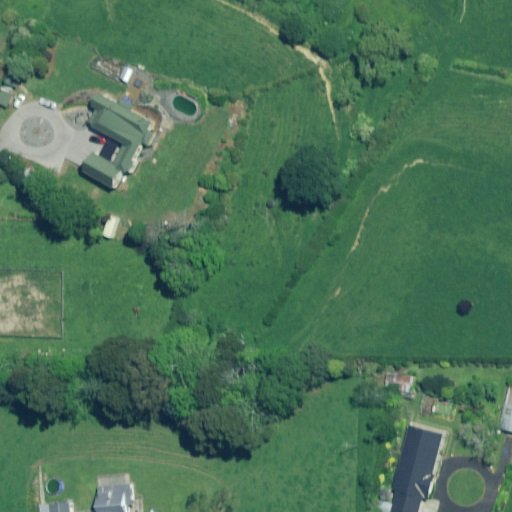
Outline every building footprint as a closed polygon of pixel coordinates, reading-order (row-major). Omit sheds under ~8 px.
[(28,74),(16,68),(9,81),(21,87),(28,74)] [(18,93),(6,87),(0,99),(0,101),(12,107),(18,93)] [(136,173),(164,124),(108,93),(100,107),(104,109),(95,124),(132,144),(121,164),(100,153),(89,172),(119,189),(129,170),(136,173)] [(404,373),(392,371),(389,389),(401,391),(404,373)] [(511,386),(511,387),(502,429),(511,430),(511,386)] [(439,398),(426,395),(421,413),(434,416),(439,398)] [(448,436),(413,427),(396,490),(400,491),(394,511),(423,511),(427,499),(430,500),(448,436)] [(138,505),(136,485),(103,488),(105,511),(88,511),(133,511),(133,506),(138,505)]
